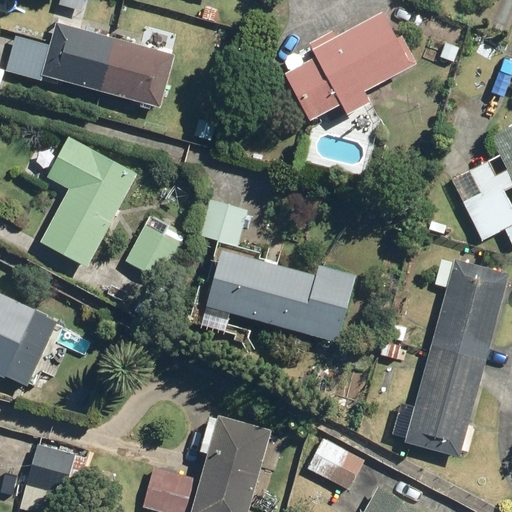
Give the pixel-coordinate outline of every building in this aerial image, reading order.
[(317,59),(285,76),(311,124),(343,107),(348,118),(372,105),(366,95),(418,67),(403,39),(398,42),(384,15),(337,40),(333,32),(310,45),(317,59)] [(176,56),(58,24),(51,47),(18,38),(8,73),(41,82),(42,77),(162,110),(176,56)] [(511,128),(492,139),(508,171),(496,177),(489,163),(452,181),(483,242),(506,230),(511,242),(511,206),(505,192),(511,188),(511,128)] [(139,176),(70,139),(48,179),(70,191),(41,244),(88,269),(139,176)] [(249,212),(210,201),(199,237),(238,249),(249,212)] [(187,239),(150,219),(126,263),(163,283),(187,239)] [(317,278),(222,253),(207,310),(339,345),(357,277),(320,268),(317,278)] [(510,275),(456,260),(454,264),(443,261),(436,285),(448,289),(416,408),(401,404),(393,435),(407,439),(406,444),(461,459),(510,275)] [(0,377),(6,381),(7,378),(28,388),(59,323),(0,295),(0,377)] [(249,511),(272,433),(220,418),(219,421),(211,419),(201,454),(209,456),(192,511),(249,511)] [(366,462),(324,440),(309,470),(350,492),(366,462)] [(87,459),(38,446),(21,509),(31,511),(56,511),(61,495),(65,496),(67,491),(78,494),(87,459)] [(186,511),(195,480),(155,469),(144,508),(157,511),(186,511)] [(420,511),(379,489),(366,511),(420,511)]
